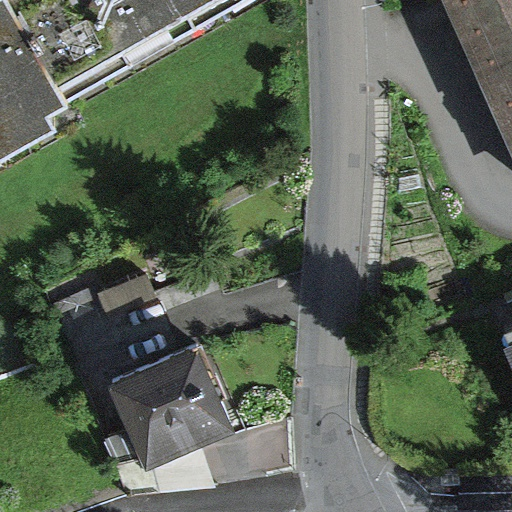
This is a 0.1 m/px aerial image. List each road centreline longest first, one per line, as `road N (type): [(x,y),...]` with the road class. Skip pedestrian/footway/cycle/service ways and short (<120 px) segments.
road 1 (residential): [(338,0),(338,170),(323,386),(336,487)]
road 2 (residential): [(125,511),(336,487)]
road 3 (residential): [(336,487),(511,496)]
